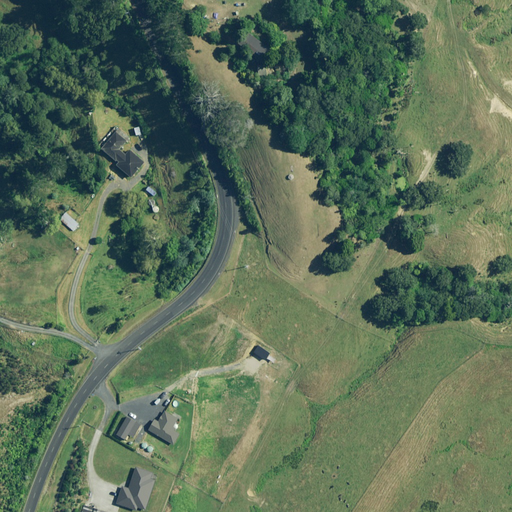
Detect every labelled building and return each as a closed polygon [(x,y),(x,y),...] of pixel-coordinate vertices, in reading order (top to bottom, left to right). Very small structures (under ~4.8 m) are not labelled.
[(249,33),(240,45),(261,61),(271,49),(249,33)] [(140,126),(134,127),(136,135),(143,134),(140,126)] [(127,140),(117,132),(103,148),(119,162),(117,164),(132,176),(145,161),(131,149),(126,155),(119,149),(127,140)] [(80,223),(67,212),(61,219),(74,230),(80,223)] [(134,397),(134,388),(121,389),(121,398),(134,397)] [(181,433),(175,430),(180,421),(178,420),(179,418),(166,410),(159,421),(156,419),(149,429),(175,444),(181,433)] [(142,424),(127,416),(117,434),(126,439),(129,434),(135,437),(142,424)] [(154,472),(137,467),(130,488),(122,485),(116,503),(137,510),(138,507),(146,510),(156,479),(152,478),(154,472)]
